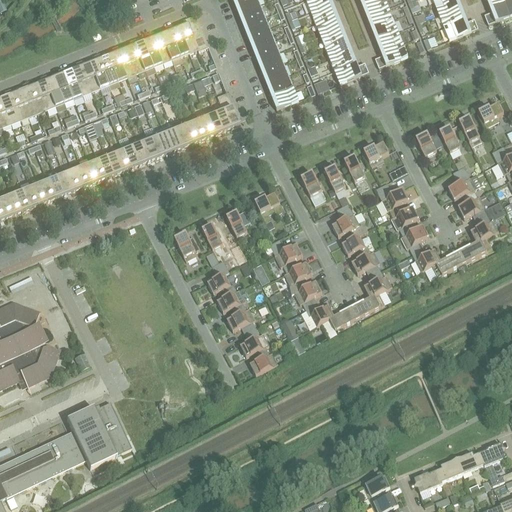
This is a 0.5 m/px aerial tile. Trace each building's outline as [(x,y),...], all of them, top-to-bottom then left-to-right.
[(260,7),(256,0),(245,0),(236,4),(241,14),(260,7)] [(287,0),(279,0),(283,8),(289,5),(287,0)] [(327,0),(313,0),(306,3),(300,5),(305,17),(311,15),(330,7),(327,0)] [(388,11),(383,0),(382,0),(365,7),(369,19),(388,11)] [(458,11),(453,0),(450,0),(435,6),(439,18),(458,11)] [(510,0),(488,0),(493,10),(511,3),(510,0)] [(511,18),(511,3),(493,10),(494,15),(485,18),(488,28),(511,18)] [(125,5),(119,8),(122,15),(128,12),(125,5)] [(264,19),(260,7),(241,14),(246,27),(264,19)] [(335,19),(330,7),(311,15),(316,27),(335,19)] [(388,11),(369,19),(374,31),(393,23),(388,11)] [(439,18),(444,30),(463,22),(458,11),(439,18)] [(195,18),(186,22),(199,54),(208,50),(195,18)] [(269,30),(264,19),(246,27),(250,38),(269,30)] [(339,31),(335,19),(316,27),(321,38),(339,31)] [(198,54),(199,54),(186,22),(183,23),(184,27),(179,29),(189,56),(197,52),(198,54)] [(463,22),(444,30),(450,44),(478,32),(474,23),(465,26),(463,22)] [(398,35),(393,23),(374,31),(379,42),(398,35)] [(180,59),(189,56),(179,29),(172,31),(171,28),(168,29),(180,59)] [(171,63),(180,59),(168,29),(165,30),(167,34),(161,36),(171,63)] [(250,38),(255,50),(274,42),(269,30),(250,38)] [(321,38),(325,50),(344,43),(339,31),(321,38)] [(150,36),(162,66),(171,63),(161,36),(155,39),(153,35),(150,36)] [(398,35),(379,42),(383,54),(402,47),(398,35)] [(153,70),(162,66),(150,36),(147,37),(149,41),(143,43),(153,70)] [(144,73),(153,70),(143,43),(137,46),(135,42),(132,43),(144,73)] [(279,54),(274,42),(255,50),(260,62),(279,54)] [(131,48),(125,50),(136,77),(144,73),(132,43),(129,44),(131,48)] [(349,54),(344,43),(325,50),(330,62),(349,54)] [(408,60),(402,47),(383,54),(385,58),(375,62),(379,72),(408,60)] [(117,49),(114,50),(127,81),(129,87),(138,83),(136,77),(125,50),(119,53),(117,49)] [(118,84),(127,81),(114,50),(112,51),(113,55),(107,58),(118,84)] [(279,54),(260,62),(265,74),(283,66),(279,54)] [(354,66),(349,54),(330,62),(335,74),(354,66)] [(109,88),(118,84),(107,58),(101,60),(100,56),(97,57),(109,88)] [(100,91),(109,88),(97,57),(94,58),(95,62),(89,65),(100,91)] [(91,95),(100,91),(89,65),(83,67),(81,63),(79,64),(91,95)] [(82,98),(91,95),(79,64),(76,66),(77,70),(71,72),(82,98)] [(288,78),(283,66),(265,74),(269,86),(288,78)] [(354,66),(335,74),(340,88),(369,76),(365,66),(355,70),(354,66)] [(73,102),(82,98),(71,72),(65,74),(64,70),(61,72),(73,102)] [(64,106),(73,102),(61,72),(58,73),(59,77),(53,79),(64,106)] [(214,84),(220,82),(218,75),(212,78),(214,84)] [(43,79),(55,109),(64,106),(53,79),(47,81),(46,78),(43,79)] [(274,98),(293,90),(288,78),(269,86),(274,98)] [(46,113),(55,109),(43,79),(40,80),(42,84),(36,86),(46,113)] [(211,84),(209,79),(201,82),(203,88),(211,84)] [(193,86),(195,93),(201,91),(198,83),(193,86)] [(37,116),(46,113),(36,86),(30,89),(28,85),(25,86),(37,116)] [(28,120),(37,116),(25,86),(22,87),(24,91),(18,93),(28,120)] [(175,92),(178,99),(185,96),(182,90),(175,92)] [(299,104),(293,90),(274,98),(276,102),(273,103),(277,113),(299,104)] [(19,124),(28,120),(18,93),(12,96),(10,92),(7,93),(19,124)] [(0,100),(10,127),(19,124),(7,93),(4,94),(6,98),(0,100)] [(217,99),(225,117),(233,114),(226,96),(217,99)] [(230,132),(225,117),(217,99),(217,100),(220,108),(212,111),(215,117),(222,135),(230,132)] [(0,126),(1,131),(10,127),(0,100),(0,126)] [(148,103),(142,105),(142,106),(146,115),(150,113),(152,112),(150,107),(148,103)] [(498,106),(479,117),(487,131),(492,128),(499,125),(497,121),(504,117),(498,106)] [(140,107),(134,109),(136,114),(137,118),(138,118),(144,116),(140,107)] [(137,118),(136,114),(134,109),(128,111),(131,120),(137,118)] [(206,120),(214,138),(222,135),(215,117),(212,111),(204,115),(206,120)] [(233,114),(225,117),(230,132),(239,128),(233,114)] [(70,119),(71,123),(73,128),(79,125),(76,117),(70,119)] [(109,119),(113,128),(119,126),(115,117),(109,119)] [(107,120),(100,122),(102,127),(103,127),(104,129),(109,127),(108,125),(108,124),(107,120)] [(205,142),(214,138),(206,120),(198,124),(205,142)] [(470,121),(459,127),(472,151),(482,145),(476,133),(478,132),(475,126),(473,127),(470,121)] [(93,126),(95,132),(101,129),(99,123),(93,126)] [(173,134),(180,152),(189,148),(181,130),(178,123),(170,126),(171,128),(173,134)] [(197,145),(205,142),(198,124),(190,127),(197,145)] [(189,148),(197,145),(190,127),(181,130),(189,148)] [(171,128),(162,132),(172,155),(180,152),(173,134),(171,128)] [(450,131),(440,137),(450,156),(460,151),(457,144),(459,143),(455,136),(453,137),(450,131)] [(163,159),(172,155),(162,132),(154,135),(163,159)] [(75,133),(69,136),(71,142),(77,140),(75,133)] [(163,159),(154,135),(145,138),(148,144),(155,162),(163,159)] [(428,138),(416,143),(425,161),(437,155),(434,149),(436,148),(432,141),(430,142),(428,138)] [(59,139),(52,142),(55,149),(62,146),(59,139)] [(139,147),(147,165),(155,162),(148,144),(139,147)] [(130,172),(138,169),(131,150),(129,145),(120,148),(123,154),(130,172)] [(384,146),(364,156),(372,171),(378,168),(377,168),(384,164),(382,160),(389,156),(384,146)] [(131,150),(138,169),(147,165),(139,147),(131,150)] [(106,160),(113,179),(122,175),(114,157),(112,150),(103,154),(106,160)] [(495,161),(506,155),(503,150),(492,156),(495,161)] [(95,157),(98,164),(105,182),(113,179),(106,160),(103,154),(95,157)] [(123,154),(114,157),(122,175),(130,172),(123,154)] [(498,167),(509,161),(506,155),(495,161),(498,167)] [(16,156),(11,159),(14,166),(20,164),(16,156)] [(506,177),(509,184),(511,182),(511,159),(509,161),(498,167),(499,167),(504,177),(503,178),(504,178),(506,177)] [(355,161),(345,166),(355,186),(365,180),(361,173),(363,172),(360,166),(358,167),(355,161)] [(88,189),(81,170),(78,164),(70,167),(72,174),(80,192),(88,189)] [(96,185),(105,182),(98,164),(89,167),(96,185)] [(61,171),(71,195),(80,192),(72,174),(70,167),(61,171)] [(88,189),(96,185),(89,167),(81,170),(88,189)] [(393,183),(408,175),(405,168),(390,176),(393,183)] [(456,182),(467,176),(464,170),(453,176),(456,182)] [(53,174),(63,199),(71,195),(61,171),(53,174)] [(336,171),(325,176),(335,196),(346,190),(342,183),(344,182),(341,176),(339,177),(336,171)] [(47,184),(54,202),(63,199),(53,174),(45,178),(47,184)] [(467,176),(456,182),(459,187),(470,181),(467,176)] [(313,177),(302,183),(311,200),(322,194),(319,188),(321,187),(318,181),(315,182),(313,177)] [(467,206),(478,201),(474,194),(476,193),(476,192),(475,192),(470,182),(470,181),(459,187),(448,192),(454,204),(463,199),(467,206)] [(46,206),(54,202),(47,184),(39,187),(46,206)] [(376,192),(379,198),(390,192),(387,186),(376,192)] [(38,209),(46,206),(39,187),(30,191),(38,209)] [(29,212),(38,209),(30,191),(22,194),(29,212)] [(393,197),(390,192),(379,198),(382,203),(393,197)] [(393,221),(404,215),(401,208),(409,204),(403,192),(393,197),(382,203),(387,215),(390,214),(393,221)] [(22,194),(14,197),(21,216),(29,212),(22,194)] [(13,219),(21,216),(14,197),(5,201),(13,219)] [(265,226),(271,223),(269,219),(275,215),(277,218),(284,215),(275,197),(255,207),(265,226)] [(478,201),(467,206),(458,211),(464,222),(473,218),(476,225),(487,219),(484,212),(486,211),(485,211),(480,200),(478,201)] [(0,211),(4,222),(13,219),(5,201),(0,202),(0,211)] [(340,218),(351,212),(348,207),(337,213),(340,218)] [(413,211),(404,215),(393,221),(391,222),(392,223),(392,222),(398,233),(397,233),(397,234),(399,233),(403,240),(414,234),(410,227),(419,222),(413,211)] [(343,224),(354,218),(351,212),(340,218),(343,224)] [(244,228),(250,225),(246,219),(241,222),(237,216),(227,222),(237,241),(248,236),(244,228)] [(351,243),(360,239),(368,234),(362,227),(360,229),(354,218),(355,218),(354,218),(343,224),(332,229),(338,241),(347,236),(351,243)] [(487,219),(476,225),(479,230),(471,235),(476,246),(477,246),(486,242),(499,235),(499,234),(498,235),(493,224),(493,223),(490,225),(487,219)] [(213,229),(203,234),(213,254),(223,248),(219,241),(221,240),(218,234),(216,235),(213,229)] [(423,229),(414,234),(403,240),(401,241),(402,241),(407,251),(407,252),(409,251),(413,258),(424,252),(420,245),(429,241),(423,229)] [(198,259),(196,255),(200,253),(193,240),(189,242),(187,237),(175,243),(186,265),(198,259)] [(360,239),(351,243),(342,248),(348,259),(357,255),(360,262),(371,256),(368,249),(366,250),(366,249),(365,250),(360,239)] [(269,248),(272,253),(284,248),(281,242),(269,248)] [(477,246),(476,246),(459,255),(465,266),(492,252),(486,242),(477,246)] [(275,259),(287,253),(284,248),(272,253),(275,259)] [(283,269),(287,276),(298,271),(294,264),(303,259),(297,248),(287,253),(275,259),(275,260),(275,259),(281,270),(280,270),(281,271),(283,269)] [(234,254),(238,262),(244,259),(240,250),(234,254)] [(441,265),(441,264),(435,253),(427,258),(424,252),(413,258),(416,264),(415,265),(421,276),(423,274),(432,270),(441,265)] [(366,274),(370,281),(381,275),(377,268),(380,266),(379,266),(374,256),(374,255),(371,256),(360,262),(352,266),(358,278),(366,274)] [(465,266),(459,255),(441,264),(441,265),(432,270),(438,281),(465,266)] [(215,275),(226,270),(224,264),(212,270),(215,275)] [(292,298),(294,297),(308,289),(304,282),(313,278),(307,266),(298,271),(287,276),(284,278),(285,278),(291,288),(289,289),(292,298)] [(253,272),(255,277),(263,273),(261,268),(253,272)] [(225,277),(229,275),(226,270),(215,275),(218,281),(225,277)] [(364,290),(370,301),(370,302),(379,297),(392,290),(386,280),(387,279),(386,279),(384,280),(381,275),(370,281),(373,286),(364,290)] [(222,293),(226,300),(237,295),(233,287),(231,288),(225,278),(226,277),(225,277),(218,281),(208,286),(214,298),(222,293)] [(308,289),(294,297),(295,297),(300,307),(300,308),(303,307),(306,314),(317,308),(314,301),(322,296),(316,285),(308,289)] [(232,312),(235,319),(247,313),(243,306),(245,305),(245,304),(245,305),(239,294),(240,294),(239,293),(237,295),(226,300),(217,305),(223,316),(232,312)] [(385,308),(379,297),(370,302),(370,301),(352,310),(358,322),(385,308)] [(41,316),(24,309),(14,306),(0,312),(0,392),(18,384),(19,387),(24,384),(27,391),(28,390),(50,379),(54,368),(60,352),(50,349),(44,352),(41,361),(36,351),(45,347),(44,346),(42,347),(35,331),(37,330),(36,330),(28,333),(25,327),(33,330),(37,327),(41,316)] [(335,320),(334,320),(329,309),(320,313),(317,308),(306,314),(301,316),(310,332),(316,329),(317,330),(330,323),(335,320)] [(335,320),(330,323),(335,334),(358,322),(352,310),(334,320),(335,320)] [(245,338),(256,332),(253,325),(255,323),(254,323),(249,313),(249,312),(247,313),(235,319),(227,323),(233,335),(241,331),(245,338)] [(282,326),(289,339),(295,336),(288,323),(282,326)] [(249,345),(240,349),(246,361),(255,356),(266,350),(269,348),(263,338),(264,337),(263,337),(260,339),(256,332),(245,338),(249,345)] [(266,350),(255,356),(259,363),(250,368),(256,379),(278,368),(278,367),(277,368),(272,357),(272,356),(270,358),(266,350)] [(85,356),(75,361),(82,374),(92,369),(85,356)] [(67,423),(73,435),(86,464),(90,471),(90,472),(91,471),(115,459),(115,460),(117,459),(116,459),(132,452),(110,406),(95,413),(93,410),(92,410),(92,411),(68,422),(67,422),(67,423)] [(86,464),(73,435),(58,441),(57,442),(58,442),(58,443),(52,446),(51,445),(45,447),(44,448),(38,451),(39,452),(33,455),(32,453),(31,454),(19,460),(18,460),(19,461),(15,463),(15,462),(6,466),(5,466),(0,468),(0,511),(4,511),(0,503),(5,500),(6,501),(6,502),(7,501),(13,498),(12,497),(25,491),(26,492),(32,489),(33,489),(39,486),(39,485),(51,479),(52,480),(58,477),(59,477),(59,476),(65,474),(65,473),(71,470),(71,471),(72,470),(86,464)] [(487,453),(479,456),(485,470),(507,461),(506,459),(505,458),(502,449),(501,448),(501,446),(487,452),(487,453)] [(456,461),(463,477),(484,468),(484,470),(485,470),(479,456),(474,459),(473,456),(462,460),(456,461)] [(442,472),(437,474),(442,487),(442,486),(463,477),(456,461),(452,464),(441,469),(442,472)] [(420,495),(420,496),(442,487),(437,474),(429,477),(428,476),(414,482),(415,483),(416,485),(419,493),(420,495)] [(502,478),(490,483),(493,489),(505,484),(502,478)] [(385,480),(379,483),(378,482),(376,481),(374,481),(372,482),(372,484),(372,486),(363,490),(371,508),(387,501),(384,495),(390,492),(385,480)] [(487,484),(483,486),(486,494),(491,492),(487,484)] [(478,486),(469,490),(472,496),(480,492),(478,486)] [(455,497),(450,499),(453,507),(458,506),(455,497)] [(393,498),(387,501),(371,508),(373,511),(393,511),(398,510),(393,498)] [(463,501),(466,509),(474,505),(471,498),(463,501)] [(447,500),(435,505),(438,511),(450,506),(447,500)] [(511,511),(511,502),(500,507),(502,511),(511,511)]
